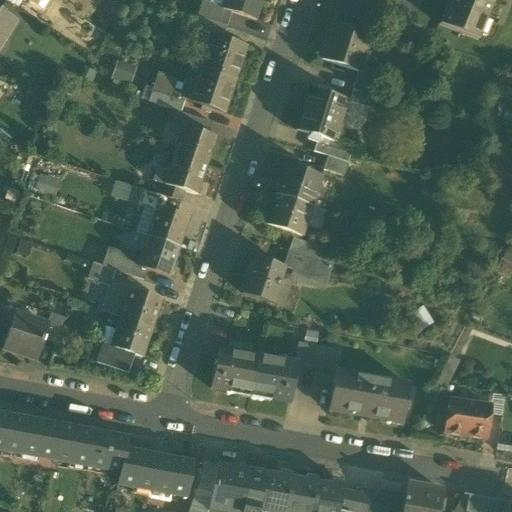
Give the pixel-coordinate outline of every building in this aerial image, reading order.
[(24,0),(23,0),(6,0),(5,3),(18,10),(24,0)] [(52,0),(31,0),(29,4),(45,13),(52,0)] [(231,13),(254,20),(260,0),(227,0),(224,11),(231,13)] [(477,42),(494,0),(448,0),(438,26),(477,42)] [(202,3),(197,18),(226,28),(231,13),(224,11),(202,3)] [(0,41),(1,42),(14,22),(0,13),(0,41)] [(222,40),(226,28),(197,18),(193,30),(200,32),(212,36),(222,40)] [(318,61),(357,73),(357,72),(352,71),(358,51),(363,52),(369,35),(333,24),(327,43),(324,42),(318,61)] [(200,32),(189,66),(201,70),(212,36),(200,32)] [(212,36),(201,70),(234,81),(245,48),(222,40),(212,36)] [(352,71),(357,72),(363,52),(358,51),(352,71)] [(136,69),(116,62),(110,81),(130,87),(136,69)] [(177,99),(184,102),(190,103),(201,70),(189,66),(188,66),(183,82),(177,99)] [(223,114),(234,81),(201,70),(190,103),(215,112),(223,114)] [(357,73),(353,87),(374,92),(378,78),(357,72),(357,73)] [(157,73),(151,91),(177,99),(183,82),(157,73)] [(511,99),(511,88),(496,85),(493,99),(511,103),(511,99)] [(369,110),(374,92),(353,87),(349,102),(348,103),(356,106),(369,110)] [(317,139),(335,144),(335,143),(341,127),(334,125),(342,101),(348,103),(349,102),(309,90),(296,132),(307,135),(317,139)] [(147,103),(172,111),(180,114),(184,102),(177,99),(151,91),(147,103)] [(341,127),(348,130),(356,106),(348,103),(342,101),(334,125),(341,127)] [(196,132),(200,120),(180,114),(172,111),(168,122),(184,127),(196,132)] [(511,112),(504,111),(502,121),(511,123),(511,112)] [(184,127),(174,157),(205,167),(215,138),(196,132),(184,127)] [(306,142),(316,145),(317,139),(307,135),(305,140),(306,142)] [(316,145),(313,153),(327,158),(347,165),(352,149),(335,143),(335,144),(317,139),(316,145)] [(195,196),(205,167),(174,157),(169,172),(164,186),(183,192),(195,196)] [(348,165),(347,165),(327,158),(322,172),(344,179),(348,165)] [(285,166),(275,196),(310,208),(320,177),(285,166)] [(151,182),(161,185),(164,186),(169,172),(156,168),(151,182)] [(60,182),(39,175),(34,193),(54,199),(60,182)] [(136,207),(137,202),(141,191),(114,182),(109,198),(136,207)] [(161,185),(157,196),(179,204),(183,192),(164,186),(161,185)] [(175,215),(179,204),(157,196),(141,191),(137,202),(156,209),(175,215)] [(304,227),(310,208),(275,196),(265,227),(300,238),(304,227)] [(143,208),(134,234),(146,238),(147,238),(155,212),(143,208)] [(310,208),(304,227),(320,232),(326,213),(310,208)] [(155,212),(147,238),(178,249),(187,219),(175,215),(156,209),(155,212)] [(125,248),(141,253),(146,238),(134,234),(130,233),(125,248)] [(178,249),(147,238),(146,238),(141,253),(138,261),(136,268),(147,271),(169,278),(178,249)] [(292,239),(288,251),(317,261),(321,249),(292,239)] [(32,245),(20,241),(16,254),(28,258),(32,245)] [(511,251),(506,249),(500,260),(511,265),(511,251)] [(114,272),(143,282),(147,271),(136,268),(138,261),(107,251),(101,268),(114,272)] [(332,266),(317,261),(288,251),(282,268),(283,269),(311,278),(325,278),(328,279),(332,266)] [(242,295),(272,304),(279,282),(280,279),(283,269),(282,268),(254,259),(242,295)] [(87,281),(109,288),(110,284),(114,272),(101,268),(93,265),(87,281)] [(283,269),(280,279),(323,294),(328,279),(325,278),(311,278),(283,269)] [(293,286),(279,282),(272,304),(285,309),(293,286)] [(101,313),(119,319),(129,290),(110,284),(109,288),(101,313)] [(129,290),(119,319),(151,330),(161,300),(129,290)] [(422,307),(407,316),(418,334),(433,325),(422,307)] [(85,322),(96,326),(101,313),(89,309),(85,322)] [(24,355),(37,359),(43,341),(48,327),(46,327),(13,316),(2,350),(24,357),(24,355)] [(43,341),(54,345),(63,320),(50,316),(46,327),(48,327),(43,341)] [(141,359),(151,330),(119,319),(116,331),(110,347),(110,349),(133,357),(141,359)] [(98,343),(102,344),(110,347),(116,331),(103,327),(98,343)] [(295,366),(315,370),(319,347),(295,343),(291,364),(295,365),(295,366)] [(127,376),(133,357),(110,349),(110,347),(102,344),(95,365),(127,376)] [(338,351),(319,347),(315,370),(334,373),(338,351)] [(209,389),(248,397),(256,359),(227,353),(227,352),(216,350),(209,389)] [(436,384),(446,387),(458,362),(449,357),(436,384)] [(284,364),(256,359),(248,397),(288,404),(295,366),(295,365),(291,364),(285,363),(284,364)] [(327,412),(401,425),(408,387),(334,373),(327,412)] [(490,407),(489,416),(501,418),(504,397),(492,395),(490,407)] [(443,435),(485,441),(489,416),(490,407),(448,401),(443,435)] [(0,452),(52,462),(59,427),(0,415),(0,452)] [(52,462),(119,475),(123,451),(124,451),(126,440),(59,427),(52,462)] [(191,464),(124,451),(123,451),(119,475),(116,487),(184,499),(191,464)] [(188,511),(206,511),(215,465),(203,463),(199,487),(188,511)] [(256,511),(257,509),(256,509),(262,477),(246,474),(246,471),(215,465),(206,511),(207,511),(256,511)] [(282,511),(288,479),(289,479),(290,475),(279,473),(278,477),(262,474),(262,477),(256,509),(257,509),(270,511),(269,511),(282,511)] [(309,511),(314,484),(315,479),(304,477),(304,482),(289,479),(288,479),(282,511),(309,511)] [(336,511),(340,490),(341,484),(330,482),(329,486),(314,484),(309,511),(336,511)] [(400,511),(437,511),(441,492),(406,485),(403,496),(400,511)] [(337,511),(352,511),(356,494),(340,490),(336,511),(337,511)] [(377,490),(373,498),(365,511),(400,511),(403,496),(377,490)] [(352,511),(365,511),(373,498),(356,494),(352,511)] [(465,511),(468,497),(463,496),(454,511),(465,511)] [(511,511),(511,505),(510,505),(468,497),(465,511),(511,511)]
